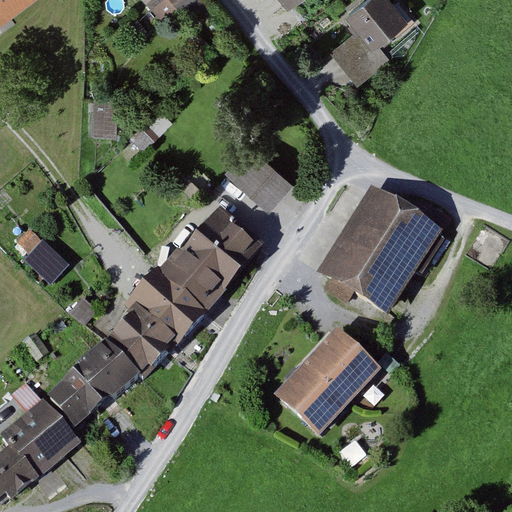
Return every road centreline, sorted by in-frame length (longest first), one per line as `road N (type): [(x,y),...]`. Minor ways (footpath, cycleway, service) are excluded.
road 1 (residential): [(350,157),(128,511)]
road 2 (track): [(0,110),(127,273),(106,327)]
road 3 (residential): [(224,0),(350,157)]
road 4 (unclassified): [(511,223),(350,157)]
